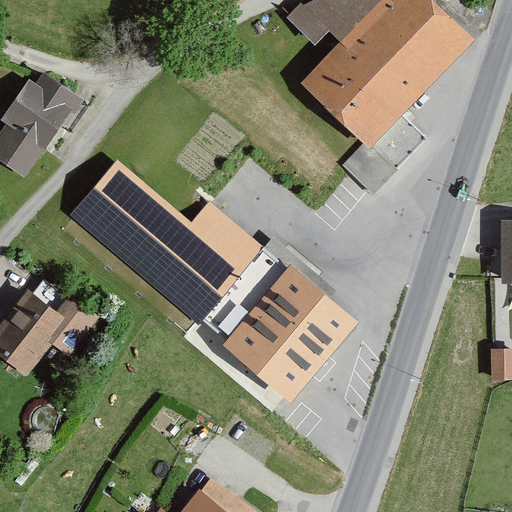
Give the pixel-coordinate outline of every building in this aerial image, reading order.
[(477,40),(435,0),(389,0),(310,81),(374,144),(477,40)] [(87,104),(47,77),(41,86),(33,80),(2,122),(8,126),(0,137),(0,150),(29,171),(44,149),(51,154),(87,104)] [(119,157),(72,211),(197,319),(207,308),(232,330),(289,264),(285,260),(212,197),(192,220),(119,157)] [(289,255),(285,260),(289,264),(232,330),(225,338),(291,394),(359,314),(289,255)] [(61,312),(34,290),(0,332),(0,331),(0,354),(3,351),(31,373),(56,342),(74,357),(102,323),(72,299),(61,312)] [(511,348),(495,348),(495,385),(511,384),(511,348)] [(233,511),(204,488),(184,511),(233,511)]
